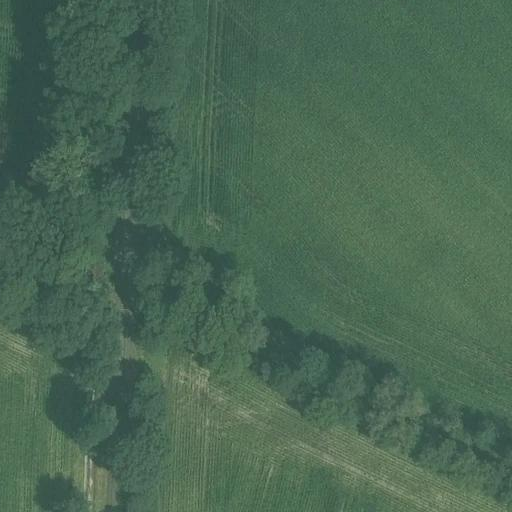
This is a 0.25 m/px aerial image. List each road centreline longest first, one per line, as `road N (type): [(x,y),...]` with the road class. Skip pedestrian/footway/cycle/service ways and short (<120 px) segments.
road 1 (track): [(84,511),(103,0)]
road 2 (track): [(511,464),(182,295)]
